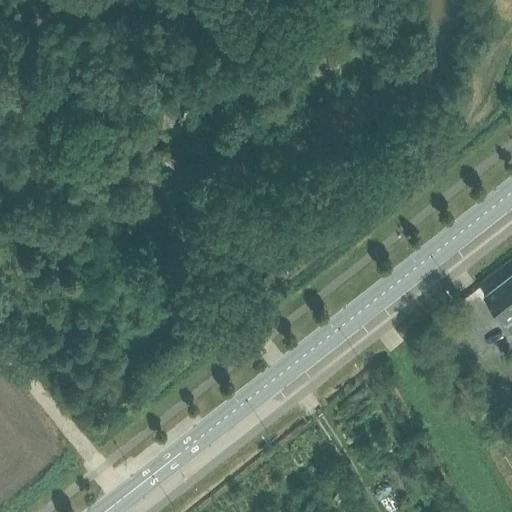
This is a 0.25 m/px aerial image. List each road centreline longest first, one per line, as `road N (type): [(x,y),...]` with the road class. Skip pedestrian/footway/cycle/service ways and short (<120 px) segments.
road 1 (secondary): [(511,194),(108,511)]
road 2 (track): [(101,471),(0,350)]
